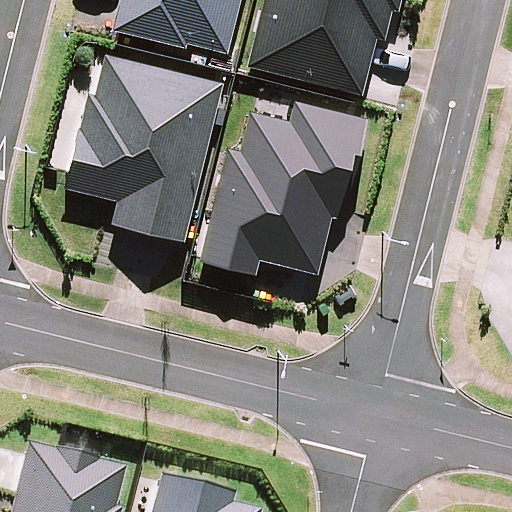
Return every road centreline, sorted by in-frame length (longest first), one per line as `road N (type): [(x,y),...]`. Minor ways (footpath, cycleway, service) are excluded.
road 1 (residential): [(377,412),(478,0)]
road 2 (residential): [(377,412),(0,320)]
road 3 (residential): [(511,446),(377,412)]
